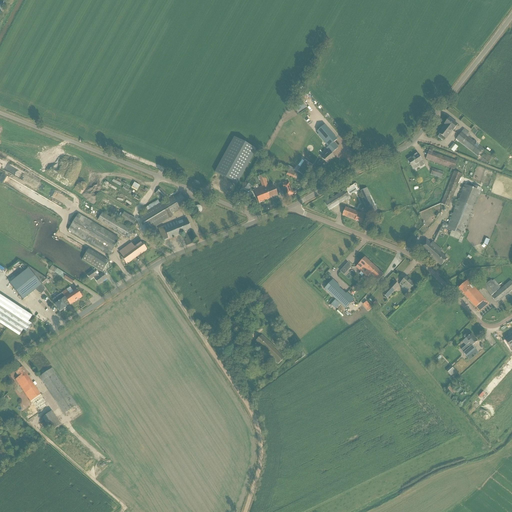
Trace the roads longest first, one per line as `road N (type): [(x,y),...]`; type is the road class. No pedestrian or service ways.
road 1 (unclassified): [(292,206),(416,135),(511,12)]
road 2 (track): [(0,113),(261,219)]
road 3 (unclassified): [(511,316),(494,326),(479,322),(413,256),(292,206)]
road 4 (track): [(203,341),(258,434),(245,511)]
road 5 (unclassified): [(0,369),(151,264)]
road 6 (unclassified): [(151,264),(292,206)]
